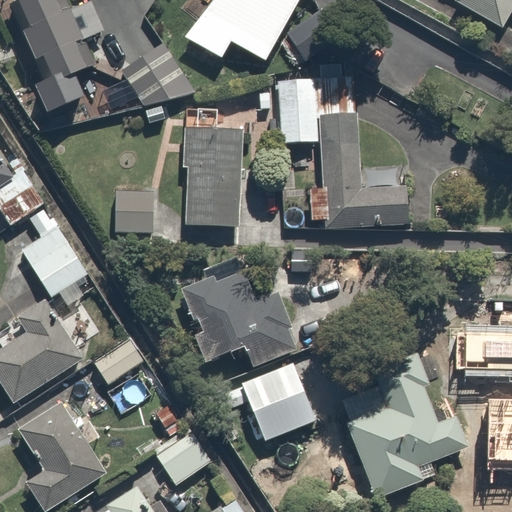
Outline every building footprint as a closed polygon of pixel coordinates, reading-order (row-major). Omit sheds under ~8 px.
[(93,75),(65,0),(27,0),(15,5),(38,67),(47,63),(56,88),(93,75)] [(215,0),(182,41),(225,61),(232,46),(266,63),(296,0),(215,0)] [(511,0),(455,0),(503,27),(511,10),(511,0)] [(323,13),(285,37),(304,68),(342,44),(323,13)] [(145,108),(197,93),(162,43),(120,72),(145,108)] [(321,186),(310,186),(312,221),(325,220),(326,229),(407,225),(405,187),(360,189),(354,77),(316,79),(319,140),(321,186)] [(280,142),(319,140),(316,79),(277,80),(280,142)] [(236,234),(239,138),(189,136),(185,232),(236,234)] [(13,175),(0,154),(0,208),(13,228),(27,219),(47,206),(23,169),(13,175)] [(156,191),(115,189),(113,232),(154,234),(156,191)] [(91,273),(47,206),(27,219),(42,242),(23,254),(51,297),(62,314),(89,297),(79,282),(91,273)] [(210,282),(179,294),(206,365),(245,350),(251,368),(298,350),(278,297),(255,306),(236,256),(204,268),(210,282)] [(90,357),(62,314),(51,297),(19,318),(29,332),(0,350),(0,379),(17,405),(90,357)] [(127,341),(94,362),(110,387),(142,367),(127,341)] [(388,406),(347,421),(376,498),(425,480),(419,465),(468,447),(457,416),(438,423),(424,387),(431,385),(418,350),(373,367),(388,406)] [(317,424),(293,363),(240,384),(264,445),(317,424)] [(47,511),(107,476),(66,409),(22,435),(44,472),(26,483),(43,511),(47,511)] [(189,429),(154,452),(178,488),(213,465),(189,429)] [(152,511),(137,489),(102,511),(152,511)] [(240,511),(235,503),(219,511),(240,511)]
